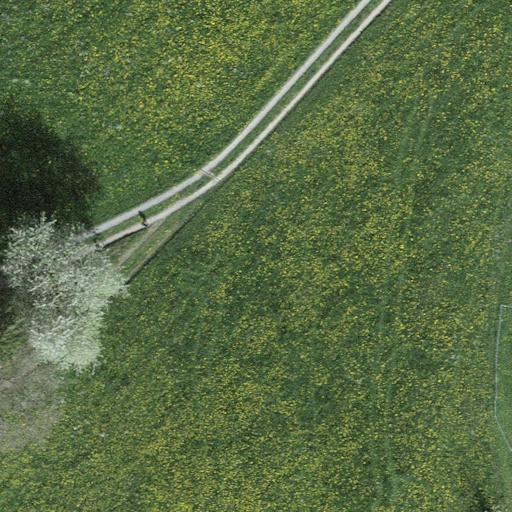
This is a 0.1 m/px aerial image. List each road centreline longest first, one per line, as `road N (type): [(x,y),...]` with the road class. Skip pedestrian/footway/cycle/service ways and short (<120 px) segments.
road 1 (track): [(381,0),(304,88),(198,185),(0,281)]
road 2 (track): [(198,185),(83,311),(0,372)]
